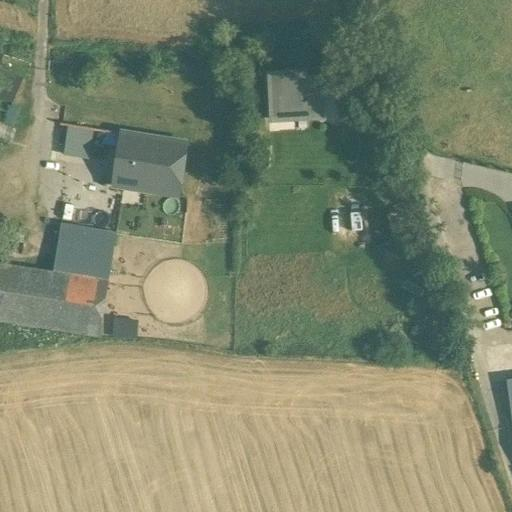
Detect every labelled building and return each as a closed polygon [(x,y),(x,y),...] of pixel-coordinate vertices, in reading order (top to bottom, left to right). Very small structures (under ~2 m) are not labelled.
[(22,81),(0,71),(0,85),(17,93),(22,81)] [(307,76),(288,77),(285,84),(271,85),(273,119),(311,117),(311,119),(317,119),(317,111),(317,100),(308,101),(307,76)] [(17,93),(0,85),(0,98),(13,103),(17,93)] [(0,120),(0,136),(10,140),(15,125),(0,120)] [(89,158),(95,130),(69,124),(63,152),(89,158)] [(187,145),(122,134),(113,186),(124,188),(178,197),(187,145)] [(93,232),(61,227),(54,273),(109,282),(117,236),(93,232)] [(54,273),(0,264),(0,322),(100,338),(109,282),(54,273)] [(114,318),(114,336),(137,337),(137,318),(114,318)]
